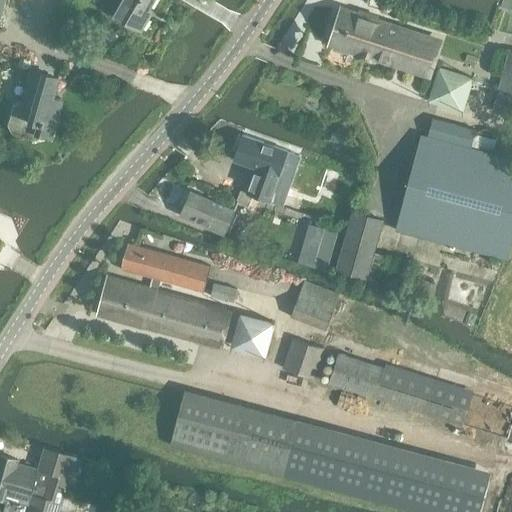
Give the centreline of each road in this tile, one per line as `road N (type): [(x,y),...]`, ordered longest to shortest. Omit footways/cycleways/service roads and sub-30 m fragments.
road 1 (track): [(511,453),(17,336)]
road 2 (tertiary): [(0,365),(119,186),(219,75),(272,0)]
